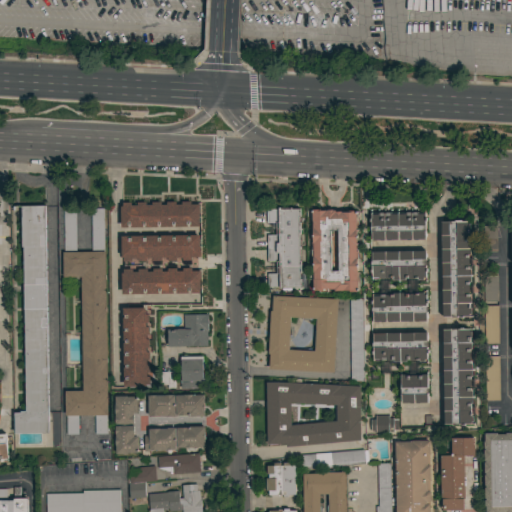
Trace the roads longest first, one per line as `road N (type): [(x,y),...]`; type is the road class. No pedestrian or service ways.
road 1 (primary): [(63,142),(511,166)]
road 2 (residential): [(233,151),(236,511)]
road 3 (primary): [(511,105),(222,95)]
road 4 (primary): [(222,95),(0,79)]
road 5 (primary): [(63,142),(181,130),(222,95)]
road 6 (primary): [(222,95),(263,139),(320,156)]
